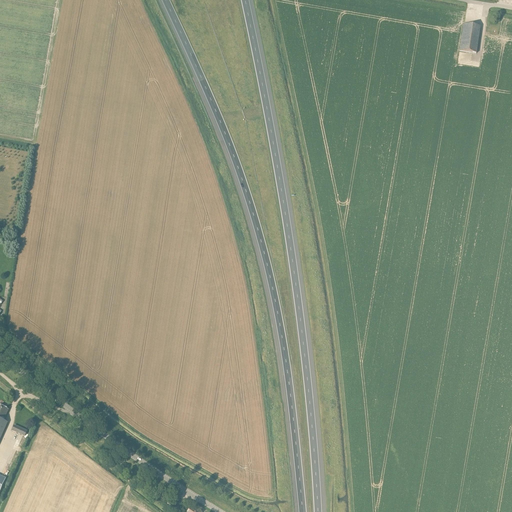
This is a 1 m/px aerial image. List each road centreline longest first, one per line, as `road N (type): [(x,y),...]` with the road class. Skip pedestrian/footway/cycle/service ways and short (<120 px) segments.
road 1 (track): [(290,511),(269,351),(234,199),(149,0)]
road 2 (motorway): [(165,0),(225,134),(261,242),(284,350),(302,511)]
road 3 (motorway): [(317,511),(297,295),(244,0)]
road 4 (track): [(0,338),(137,443),(258,511)]
road 5 (tertiary): [(192,495),(0,355)]
road 6 (track): [(134,481),(26,394)]
